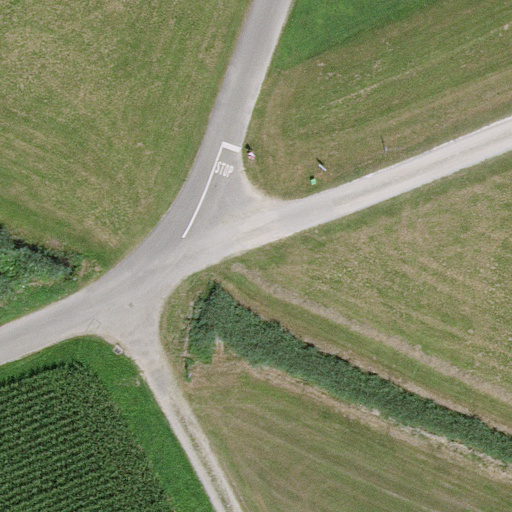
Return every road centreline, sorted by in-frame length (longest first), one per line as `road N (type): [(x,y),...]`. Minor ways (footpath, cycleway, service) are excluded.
road 1 (unclassified): [(277,0),(176,255),(119,296),(0,347)]
road 2 (track): [(511,136),(176,255)]
road 3 (track): [(238,511),(119,296)]
